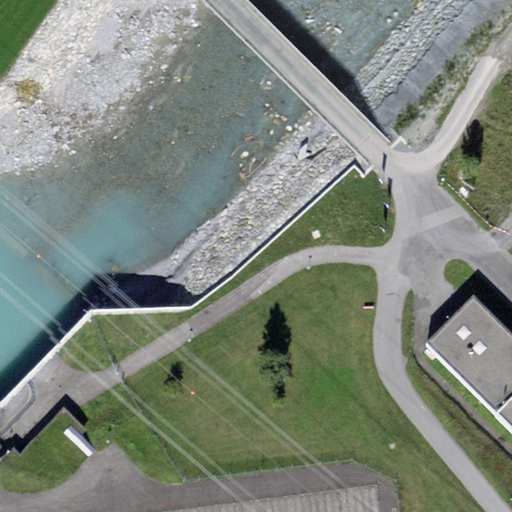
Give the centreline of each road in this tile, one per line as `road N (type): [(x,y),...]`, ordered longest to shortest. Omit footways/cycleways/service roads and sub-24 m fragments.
road 1 (unclassified): [(498,511),(411,406),(390,363),(395,260),(414,188)]
road 2 (unclassified): [(225,0),(414,188)]
road 3 (track): [(414,188),(511,37)]
